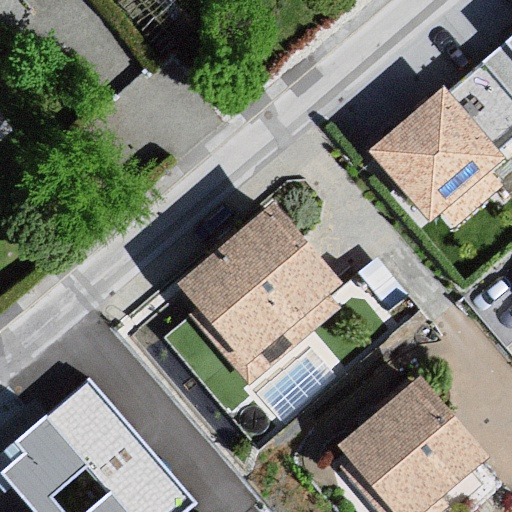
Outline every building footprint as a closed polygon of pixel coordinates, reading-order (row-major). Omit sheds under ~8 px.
[(511,34),(486,56),(511,86),(511,34)] [(503,155),(445,85),(370,147),(429,219),(439,205),(454,223),(503,183),(489,167),(503,155)] [(270,198),(171,285),(249,373),(348,286),(270,198)] [(0,511),(169,511),(197,489),(89,362),(0,436),(0,511)] [(418,511),(486,448),(412,369),(325,451),(382,511),(418,511)]
